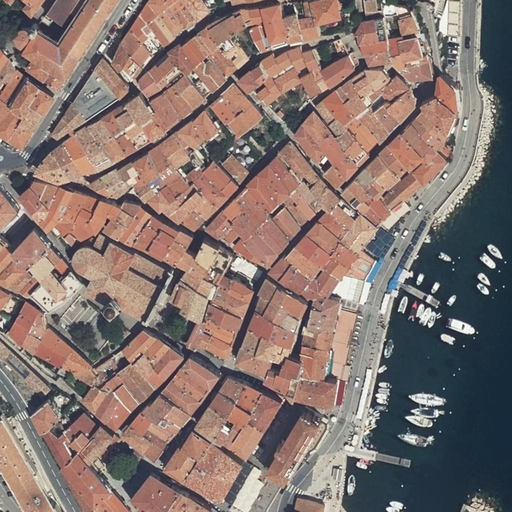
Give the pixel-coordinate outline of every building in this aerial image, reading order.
[(10,0),(11,0),(25,0),(22,4),(32,13),(40,0),(10,0)] [(54,0),(52,4),(46,13),(71,29),(89,1),(87,0),(54,0)] [(90,0),(89,1),(71,29),(61,44),(80,54),(115,0),(90,0)] [(160,14),(149,0),(146,5),(132,25),(140,35),(149,25),(159,15),(160,14)] [(169,5),(165,0),(149,0),(160,14),(169,5)] [(199,17),(185,0),(173,0),(169,5),(185,24),(187,27),(199,17)] [(211,8),(204,0),(185,0),(199,17),(211,8)] [(305,37),(321,34),(318,21),(312,0),(304,1),(307,15),(299,17),(305,37)] [(345,14),(341,0),(312,0),(318,21),(345,14)] [(378,6),(376,0),(366,0),(368,8),(378,6)] [(438,0),(437,5),(436,6),(434,14),(437,34),(460,36),(461,0),(438,0)] [(283,16),(280,3),(279,3),(279,2),(263,6),(267,18),(275,44),(290,39),(283,16)] [(185,24),(169,5),(160,14),(176,32),(185,24)] [(267,18),(263,6),(249,8),(254,20),(267,18)] [(384,6),(367,10),(368,19),(386,14),(384,6)] [(247,22),(241,8),(217,18),(208,24),(209,25),(209,26),(238,65),(239,66),(250,56),(231,34),(244,24),(247,22)] [(254,20),(249,8),(241,8),(247,22),(249,21),(254,20)] [(305,37),(299,17),(297,12),(283,16),(290,39),(305,37)] [(419,32),(422,31),(414,13),(401,18),(405,32),(406,35),(419,32)] [(176,32),(160,14),(159,15),(149,25),(164,42),(165,44),(177,34),(176,32)] [(386,14),(368,19),(365,19),(358,31),(354,33),(355,34),(359,33),(388,25),(387,19),(386,15),(386,14)] [(275,44),(267,18),(254,20),(256,26),(251,28),(249,21),(247,22),(244,24),(248,29),(250,28),(262,48),(275,44)] [(68,73),(80,54),(61,44),(38,30),(38,27),(37,25),(36,24),(33,24),(30,26),(20,29),(16,36),(17,38),(19,41),(25,46),(25,47),(36,54),(54,64),(68,73)] [(140,35),(132,25),(122,40),(144,64),(154,52),(153,51),(140,35)] [(164,42),(149,25),(140,35),(153,51),(164,42)] [(209,25),(199,32),(214,51),(209,54),(227,75),(238,65),(209,26),(209,25)] [(388,25),(359,33),(362,40),(363,41),(391,36),(389,27),(388,25)] [(214,51),(199,32),(182,45),(198,64),(209,54),(214,51)] [(405,32),(391,36),(392,47),(394,56),(397,60),(399,64),(403,70),(412,76),(435,75),(431,52),(431,49),(430,49),(425,50),(419,32),(406,35),(405,32)] [(363,41),(364,45),(367,53),(377,50),(392,47),(391,36),(363,41)] [(144,64),(122,40),(114,59),(120,67),(126,62),(137,74),(144,64)] [(198,64),(182,45),(180,43),(169,51),(184,70),(188,74),(198,64)] [(9,56),(0,46),(0,69),(9,56)] [(394,56),(392,47),(377,50),(379,60),(394,56)] [(342,58),(350,53),(347,49),(340,53),(342,58)] [(377,50),(367,53),(370,59),(371,62),(379,60),(377,50)] [(184,70),(169,51),(168,52),(150,70),(164,84),(175,77),(184,70)] [(354,51),(350,53),(342,58),(323,68),(332,83),(332,84),(343,77),(360,63),(354,51)] [(281,67),(273,53),(261,60),(272,73),(281,67)] [(29,67),(45,78),(54,64),(36,54),(29,67)] [(239,66),(238,65),(227,75),(209,54),(198,64),(188,74),(187,74),(206,96),(228,76),(229,77),(231,74),(230,73),(233,71),(234,71),(237,69),(237,68),(239,66)] [(94,67),(95,68),(122,95),(130,85),(102,55),(94,67)] [(0,91),(2,93),(17,69),(15,66),(9,56),(0,69),(0,91)] [(312,69),(320,63),(317,57),(300,66),(316,93),(324,88),(312,69)] [(239,78),(250,89),(272,73),(261,60),(254,65),(239,78)] [(332,83),(323,68),(320,63),(312,69),(324,88),(332,83)] [(59,87),(68,73),(54,64),(45,78),(59,87)] [(364,97),(380,85),(367,67),(338,89),(354,105),(364,97)] [(380,85),(391,75),(383,67),(367,67),(380,85)] [(122,95),(95,68),(74,100),(88,117),(89,116),(122,95)] [(17,69),(2,93),(12,105),(30,78),(17,69)] [(164,84),(150,70),(147,72),(143,77),(142,79),(141,82),(143,85),(149,92),(164,84)] [(461,112),(461,107),(457,84),(441,73),(440,73),(438,93),(427,98),(423,100),(424,101),(428,100),(447,118),(454,125),(461,112)] [(194,106),(206,96),(187,74),(176,84),(194,106)] [(394,105),(411,86),(398,74),(394,78),(391,75),(380,85),(383,90),(389,97),(394,105)] [(30,78),(12,105),(23,116),(32,103),(42,86),(30,78)] [(263,112),(253,98),(234,82),(222,93),(223,94),(239,111),(231,120),(243,133),(254,123),(254,122),(263,112)] [(183,115),(194,106),(176,84),(165,91),(183,115)] [(383,90),(380,85),(364,97),(370,103),(383,90)] [(42,86),(32,103),(45,111),(47,107),(55,95),(42,86)] [(417,101),(411,86),(394,105),(403,118),(404,117),(417,101)] [(354,105),(338,89),(317,106),(331,123),(341,115),(354,105)] [(148,113),(154,109),(142,91),(135,95),(148,113)] [(183,115),(165,91),(153,97),(171,124),(183,115)] [(2,93),(0,95),(0,123),(12,105),(2,93)] [(239,111),(223,94),(212,103),(228,122),(231,120),(239,111)] [(140,119),(148,113),(135,95),(127,101),(140,119)] [(370,103),(364,97),(354,105),(341,115),(349,124),(357,116),(370,103)] [(403,118),(394,105),(389,97),(377,110),(392,128),(403,118)] [(88,117),(74,100),(53,133),(59,138),(88,117)] [(134,122),(140,119),(127,101),(121,104),(134,122)] [(23,116),(10,137),(12,138),(23,146),(45,111),(32,103),(23,116)] [(393,128),(392,128),(377,110),(370,103),(357,116),(379,138),(381,140),(393,128)] [(128,127),(134,122),(121,104),(115,108),(126,123),(128,127)] [(427,104),(418,115),(438,130),(439,126),(442,119),(427,104)] [(12,105),(0,123),(0,130),(10,137),(23,116),(12,105)] [(126,123),(115,108),(104,115),(114,131),(126,123)] [(222,128),(207,108),(196,119),(209,135),(211,137),(222,128)] [(168,128),(154,109),(148,113),(140,119),(153,137),(168,128)] [(315,110),(309,118),(307,122),(328,147),(333,153),(334,154),(345,143),(338,136),(329,125),(315,110)] [(114,131),(104,115),(90,123),(102,139),(114,131)] [(345,143),(356,131),(349,124),(341,115),(331,123),(341,133),(338,136),(345,143)] [(438,130),(418,115),(413,120),(435,137),(438,130)] [(372,148),(379,138),(357,116),(349,124),(356,131),(372,148)] [(209,135),(196,119),(195,118),(180,129),(193,139),(199,143),(209,135)] [(454,125),(447,118),(440,131),(444,135),(447,137),(454,125)] [(153,137),(140,119),(134,122),(128,127),(140,145),(153,137)] [(435,137),(413,120),(412,119),(402,129),(421,155),(425,152),(424,151),(435,137)] [(328,147),(307,122),(305,124),(298,135),(308,149),(319,158),(328,147)] [(102,139),(90,123),(84,127),(96,143),(102,139)] [(140,145),(128,127),(126,123),(114,131),(128,152),(140,145)] [(88,148),(96,143),(84,127),(78,131),(88,148)] [(193,139),(180,129),(177,131),(186,144),(193,139)] [(421,155),(402,129),(399,132),(390,141),(410,161),(412,164),(421,155)] [(99,166),(88,148),(78,131),(65,140),(85,171),(99,166)] [(128,152),(114,131),(102,139),(116,158),(128,152)] [(186,144),(177,131),(162,143),(180,163),(189,157),(192,153),(186,144)] [(373,150),(372,148),(356,131),(345,143),(360,161),(361,160),(373,150)] [(115,159),(116,158),(102,139),(96,143),(109,162),(115,159)] [(72,175),(85,171),(65,140),(56,147),(54,148),(65,164),(72,175)] [(304,175),(311,166),(313,165),(292,141),(281,152),(293,166),(302,177),(304,175)] [(410,161),(390,141),(385,147),(381,151),(401,172),(407,166),(406,165),(410,161)] [(99,166),(109,162),(96,143),(88,148),(99,166)] [(180,163),(162,143),(150,150),(161,161),(172,173),(181,164),(180,163)] [(352,171),(360,161),(345,143),(334,154),(337,158),(350,173),(352,171)] [(427,180),(434,173),(434,172),(448,156),(439,148),(436,146),(427,157),(416,168),(427,180)] [(65,164),(54,148),(44,159),(38,170),(50,174),(65,164)] [(161,161),(150,150),(137,158),(146,172),(161,161)] [(205,167),(194,150),(192,153),(189,157),(192,161),(193,160),(201,170),(203,168),(205,167)] [(401,172),(381,151),(368,164),(388,183),(401,172)] [(241,180),(250,171),(232,153),(223,163),(241,180)] [(291,167),(280,153),(279,153),(270,163),(283,178),(292,168),(291,167)] [(130,184),(136,180),(146,172),(137,158),(119,168),(126,178),(130,184)] [(339,184),(350,173),(337,158),(325,170),(339,184)] [(230,192),(240,182),(216,160),(206,170),(230,192)] [(172,173),(161,161),(146,172),(136,180),(139,184),(136,187),(147,199),(150,196),(172,173)] [(290,190),(291,189),(288,185),(283,178),(270,163),(261,173),(282,199),(290,190)] [(60,178),(72,175),(65,164),(50,174),(60,178)] [(187,191),(196,181),(194,178),(181,164),(172,173),(150,196),(162,206),(163,205),(170,210),(187,191)] [(388,183),(368,164),(366,166),(358,173),(378,195),(388,183)] [(302,177),(293,166),(291,167),(292,168),(283,178),(288,185),(291,189),(302,177)] [(332,187),(311,166),(304,175),(312,183),(310,186),(309,188),(319,200),(322,203),(323,202),(321,200),(332,187)] [(126,178),(119,168),(104,175),(114,188),(126,178)] [(218,204),(230,192),(206,170),(203,168),(201,170),(194,178),(196,181),(218,204)] [(422,184),(427,180),(416,168),(394,187),(404,200),(422,184)] [(270,210),(282,199),(261,173),(260,173),(249,184),(270,210)] [(378,195),(358,173),(350,183),(359,192),(371,203),(378,195)] [(114,188),(104,175),(90,184),(109,192),(114,188)] [(311,214),(322,203),(319,200),(309,188),(310,186),(303,177),(302,177),(291,189),(311,214)] [(132,186),(130,184),(126,178),(114,188),(109,192),(109,193),(120,195),(132,186)] [(48,205),(61,184),(60,183),(35,179),(31,186),(48,205)] [(206,217),(218,204),(196,181),(187,191),(194,200),(206,217)] [(0,226),(19,206),(0,183),(0,226)] [(359,192),(350,183),(344,190),(353,198),(359,192)] [(50,228),(74,188),(61,184),(48,205),(52,209),(42,218),(50,228)] [(270,211),(270,210),(249,184),(240,193),(237,196),(248,209),(259,222),(270,211)] [(21,194),(42,218),(52,209),(48,205),(31,186),(21,194)] [(404,200),(394,187),(383,198),(371,213),(379,222),(395,208),(404,200)] [(83,237),(96,229),(86,224),(102,197),(89,193),(74,188),(50,228),(57,237),(63,231),(73,240),(77,234),(83,237)] [(309,216),(311,214),(291,189),(290,190),(282,199),(288,207),(302,225),(309,216)] [(170,210),(180,217),(194,200),(187,191),(170,210)] [(359,192),(353,198),(365,209),(371,203),(359,192)] [(340,195),(330,208),(342,217),(352,225),(354,222),(362,213),(340,195)] [(248,209),(237,196),(228,204),(225,208),(236,221),(242,215),(248,209)] [(86,224),(96,229),(98,230),(115,202),(102,197),(86,224)] [(129,222),(143,205),(143,204),(124,200),(115,214),(129,222)] [(196,227),(206,217),(194,200),(180,217),(180,218),(196,227)] [(408,204),(404,200),(395,208),(379,222),(393,234),(408,204)] [(128,238),(134,241),(154,213),(143,205),(129,222),(119,234),(128,238)] [(292,236),(302,225),(288,207),(276,217),(292,236)] [(220,237),(236,221),(225,208),(206,228),(220,237)] [(330,208),(321,218),(333,228),(342,217),(330,208)] [(251,230),(259,222),(248,209),(242,215),(236,221),(244,230),(247,226),(251,230)] [(281,248),(292,236),(276,217),(270,210),(270,211),(259,222),(281,248)] [(134,241),(148,248),(162,227),(167,220),(154,213),(134,241)] [(379,222),(371,213),(359,228),(349,240),(359,249),(379,222)] [(105,227),(119,234),(129,222),(115,214),(115,215),(105,227)] [(333,228),(343,237),(343,236),(352,225),(342,217),(333,228)] [(321,218),(309,231),(326,244),(333,249),(343,237),(333,228),(321,218)] [(148,248),(164,255),(181,228),(171,222),(167,220),(162,227),(148,248)] [(220,237),(230,243),(244,230),(236,221),(220,237)] [(269,261),(281,248),(259,222),(251,230),(247,234),(246,234),(244,236),(269,261)] [(42,254),(52,244),(36,226),(25,237),(42,254)] [(178,262),(194,235),(181,228),(164,255),(178,262)] [(392,238),(380,229),(368,244),(381,254),(392,238)] [(308,232),(299,242),(322,261),(333,249),(326,244),(309,231),(308,232)] [(149,320),(174,271),(100,233),(96,239),(93,237),(83,244),(83,245),(80,247),(78,249),(76,251),(75,257),(76,262),(79,266),(93,276),(87,288),(109,299),(106,302),(114,310),(120,305),(149,320)] [(267,263),(269,261),(244,236),(234,246),(267,263)] [(31,264),(42,254),(25,237),(15,247),(30,264),(31,264)] [(211,263),(220,245),(204,237),(197,254),(211,263)] [(0,277),(10,283),(31,264),(30,264),(15,247),(10,242),(8,240),(0,250),(0,277)] [(359,249),(349,240),(338,253),(329,265),(335,269),(342,273),(343,272),(359,249)] [(294,248),(288,254),(312,272),(322,261),(299,242),(294,248)] [(54,246),(52,244),(42,254),(31,264),(37,271),(42,275),(63,256),(54,246)] [(234,253),(220,245),(211,263),(223,271),(234,253)] [(376,261),(359,249),(343,272),(365,280),(376,261)] [(312,272),(288,254),(285,253),(272,268),(289,280),(301,286),(312,272)] [(223,271),(211,263),(197,254),(197,255),(190,268),(200,274),(218,285),(222,273),(223,271)] [(73,267),(63,256),(42,275),(45,278),(53,286),(73,267)] [(37,271),(31,264),(10,283),(11,284),(20,289),(37,271)] [(335,269),(329,265),(310,291),(325,299),(328,294),(342,273),(335,269)] [(85,280),(73,267),(53,286),(45,278),(34,290),(41,297),(49,304),(51,306),(66,298),(85,280)] [(200,274),(190,268),(182,277),(195,284),(200,274)] [(42,275),(37,271),(20,289),(25,291),(31,294),(38,300),(41,297),(34,290),(45,278),(42,275)] [(254,288),(225,274),(222,273),(218,285),(250,299),(254,288)] [(342,273),(328,294),(359,301),(364,281),(342,273)] [(214,299),(218,285),(200,274),(195,284),(193,288),(210,297),(214,299)] [(290,306),(296,290),(269,274),(260,291),(263,293),(290,306)] [(195,284),(182,277),(179,280),(193,288),(195,284)] [(193,288),(179,280),(172,297),(185,303),(193,288)] [(246,307),(250,299),(218,285),(214,299),(213,302),(244,314),(246,307)] [(0,307),(10,292),(0,286),(0,307)] [(203,318),(210,297),(193,288),(185,303),(182,308),(201,317),(203,318)] [(285,321),(290,306),(263,293),(258,303),(257,307),(285,321)] [(40,309),(26,302),(15,321),(10,328),(5,334),(19,346),(24,342),(40,309)] [(238,328),(244,314),(213,302),(208,317),(238,328)] [(339,310),(314,303),(313,308),(310,307),(305,327),(307,328),(304,342),(330,347),(334,328),(339,310)] [(284,324),(285,321),(257,307),(249,325),(279,336),(284,324)] [(45,312),(40,309),(24,342),(36,351),(37,350),(49,325),(48,324),(45,312)] [(339,309),(339,310),(334,328),(351,333),(356,313),(339,309)] [(207,320),(203,318),(201,317),(189,340),(189,343),(199,349),(201,345),(198,344),(200,341),(199,340),(202,331),(204,328),(207,320)] [(233,342),(238,328),(208,317),(207,320),(204,328),(202,331),(218,337),(220,337),(233,342)] [(36,351),(62,364),(62,363),(73,346),(57,332),(49,325),(37,350),(36,351)] [(273,355),(279,336),(249,325),(243,343),(273,355)] [(329,357),(329,361),(344,363),(351,333),(334,328),(330,347),(332,347),(331,357),(329,357)] [(121,340),(131,332),(127,329),(118,337),(121,340)] [(144,329),(123,348),(137,357),(137,356),(159,338),(156,336),(144,329)] [(205,344),(214,348),(218,337),(202,331),(199,340),(200,341),(205,344)] [(228,355),(233,342),(220,337),(218,337),(214,348),(228,355)] [(137,357),(166,375),(168,377),(179,363),(179,362),(185,354),(159,338),(137,356),(137,357)] [(0,359),(42,398),(52,387),(22,361),(0,341),(0,359)] [(304,342),(302,357),(329,361),(329,357),(331,357),(332,347),(330,347),(304,342)] [(273,355),(243,343),(238,359),(252,365),(269,371),(273,355)] [(62,363),(70,365),(85,356),(73,346),(62,363)] [(302,357),(288,352),(286,351),(280,367),(278,366),(274,380),(289,387),(289,388),(295,395),(299,371),(327,377),(327,375),(329,361),(302,357)] [(192,354),(183,366),(212,384),(222,372),(192,354)] [(76,371),(93,384),(99,374),(97,372),(93,371),(93,369),(91,366),(94,363),(85,356),(70,365),(76,371)] [(111,373),(108,376),(109,377),(115,373),(121,368),(124,365),(116,359),(112,356),(109,358),(112,361),(118,366),(111,373)] [(124,365),(121,368),(150,391),(157,384),(129,362),(126,364),(119,357),(116,359),(124,365)] [(129,362),(157,384),(159,382),(166,375),(137,357),(129,362)] [(97,372),(99,374),(101,370),(108,376),(111,373),(105,368),(112,361),(109,358),(96,367),(99,370),(97,372)] [(329,361),(327,375),(342,378),(344,363),(329,361)] [(269,371),(252,365),(251,369),(267,376),(269,371)] [(183,366),(175,377),(202,397),(212,384),(183,366)] [(121,368),(115,373),(142,398),(144,396),(150,391),(121,368)] [(99,374),(93,384),(107,398),(115,387),(108,379),(109,377),(108,376),(101,370),(99,374)] [(299,371),(295,395),(334,404),(338,380),(327,377),(299,371)] [(108,379),(115,387),(120,392),(125,397),(133,406),(140,400),(142,398),(115,373),(109,377),(108,379)] [(239,396),(248,382),(246,381),(229,375),(221,387),(239,396)] [(202,397),(175,377),(175,378),(164,390),(191,411),(202,397)] [(231,409),(247,417),(264,389),(248,382),(239,396),(231,409)] [(93,384),(83,398),(85,400),(96,411),(107,398),(93,384)] [(107,398),(96,411),(99,413),(101,415),(104,412),(120,392),(115,387),(107,398)] [(212,400),(231,409),(239,396),(221,387),(212,400)] [(264,389),(247,417),(265,426),(284,396),(267,387),(266,389),(264,389)] [(191,411),(164,390),(154,401),(152,399),(144,408),(156,416),(176,429),(191,411)] [(120,392),(104,412),(110,416),(125,397),(120,392)] [(110,416),(107,420),(114,427),(133,406),(125,397),(110,416)] [(49,398),(33,413),(32,413),(42,432),(43,431),(48,427),(58,417),(61,414),(49,398)] [(232,442),(247,417),(231,409),(212,400),(207,408),(198,421),(215,433),(225,437),(232,442)] [(269,468),(287,478),(299,457),(309,441),(321,421),(323,417),(306,407),(283,444),(281,443),(280,444),(279,445),(278,446),(278,448),(280,450),(269,468)] [(156,416),(144,408),(138,415),(150,424),(156,416)] [(95,419),(87,412),(85,414),(99,426),(101,424),(95,419)] [(104,412),(101,415),(107,420),(110,416),(104,412)] [(62,413),(61,414),(58,417),(65,423),(69,427),(73,423),(62,413)] [(83,413),(73,423),(69,427),(63,434),(65,437),(77,451),(99,426),(85,414),(83,413)] [(150,424),(138,415),(132,422),(143,432),(150,424)] [(64,511),(12,417),(9,419),(7,416),(0,420),(0,461),(1,463),(3,462),(28,503),(26,505),(30,511),(64,511)] [(162,446),(176,429),(156,416),(150,424),(143,432),(153,439),(162,446)] [(265,426),(247,417),(232,442),(247,454),(265,426)] [(309,441),(315,444),(319,443),(328,428),(327,424),(321,421),(309,441)] [(143,432),(132,422),(123,432),(145,449),(153,439),(143,432)] [(114,435),(101,424),(99,426),(77,451),(78,453),(89,465),(95,458),(98,455),(114,435)] [(186,478),(213,438),(211,437),(195,426),(184,444),(182,442),(166,466),(184,477),(186,478)] [(48,427),(43,431),(48,440),(54,450),(63,467),(77,451),(65,437),(62,441),(60,437),(48,427)] [(120,440),(114,435),(98,455),(103,460),(120,440)] [(244,460),(213,438),(186,478),(204,487),(223,495),(231,481),(244,460)] [(154,456),(162,446),(153,439),(145,449),(154,456)] [(309,441),(299,457),(309,456),(315,444),(309,441)] [(77,451),(63,467),(62,468),(83,493),(94,507),(104,497),(111,489),(89,465),(78,453),(77,451)] [(102,464),(98,460),(94,465),(98,469),(102,464)] [(83,493),(62,468),(61,470),(77,498),(83,493)] [(164,511),(182,490),(153,472),(133,497),(136,501),(144,511),(164,511)] [(267,511),(284,483),(276,478),(272,476),(256,504),(267,511)] [(235,484),(231,481),(223,495),(228,498),(235,484)] [(104,497),(94,507),(95,507),(98,511),(130,511),(130,510),(114,490),(106,499),(104,497)] [(185,511),(180,509),(190,494),(185,492),(182,490),(164,511),(185,511)] [(83,493),(77,498),(84,511),(90,511),(95,507),(94,507),(83,493)] [(209,511),(213,507),(190,494),(180,509),(185,511),(209,511)] [(295,511),(298,511),(324,511),(326,504),(299,498),(295,511)]
